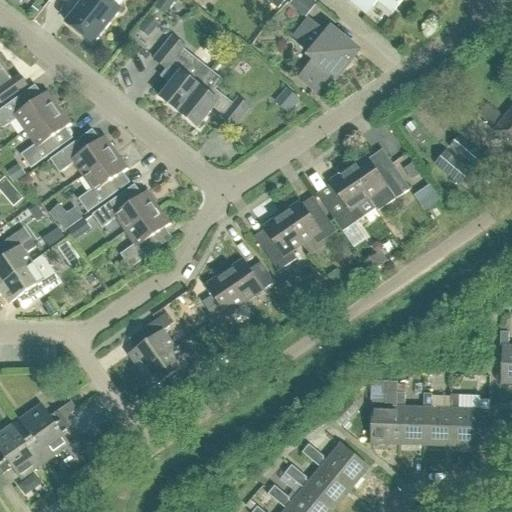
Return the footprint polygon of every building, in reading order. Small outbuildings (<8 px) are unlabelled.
[(45,0),(38,15),(49,20),(56,4),(47,0),(45,0)] [(93,42),(120,8),(110,0),(85,0),(68,22),(93,42)] [(162,0),(156,9),(164,15),(175,0),(162,0)] [(267,0),(278,9),(285,0),(267,0)] [(292,0),(288,5),(305,19),(307,17),(318,5),(312,0),(292,0)] [(382,0),(396,10),(404,0),(351,0),(362,8),(367,2),(374,7),(379,0),(382,0)] [(148,38),(160,24),(150,17),(139,31),(148,38)] [(292,37),(314,54),(314,59),(298,79),(317,94),(319,92),(333,74),(337,77),(358,51),(331,30),(328,34),(311,20),(307,17),(305,19),(292,37)] [(161,99),(179,114),(212,73),(183,50),(185,48),(172,38),(154,60),(167,70),(169,67),(179,75),(161,99)] [(0,102),(1,105),(27,86),(20,76),(12,82),(0,64),(0,102)] [(212,73),(179,114),(198,129),(214,109),(225,117),(224,118),(235,127),(250,109),(239,100),(234,105),(215,90),(222,80),(212,73)] [(287,90),(276,102),(288,112),(299,100),(287,90)] [(17,120),(26,133),(59,110),(48,93),(29,106),(22,96),(0,111),(0,126),(3,130),(17,120)] [(511,109),(503,120),(494,132),(511,145),(511,109)] [(52,139),(71,126),(59,110),(26,133),(35,146),(21,156),(31,170),(60,149),(52,139)] [(74,164),(84,177),(117,154),(105,137),(87,150),(79,140),(51,160),(60,174),(74,164)] [(450,148),(474,169),(483,158),(459,138),(450,148)] [(435,165),(459,186),(471,173),(446,152),(435,165)] [(79,200),(80,202),(88,214),(117,194),(110,183),(128,170),(117,154),(84,177),(93,190),(79,200)] [(349,169),(377,210),(378,212),(410,191),(388,157),(374,167),(367,157),(349,169)] [(130,170),(140,188),(153,181),(142,162),(130,170)] [(14,182),(25,175),(18,164),(6,172),(14,182)] [(412,181),(421,174),(414,164),(405,170),(412,181)] [(343,233),(365,217),(377,210),(349,169),(329,183),(336,193),(323,202),(322,200),(321,201),(343,233)] [(26,192),(32,188),(34,182),(29,175),(19,182),(26,192)] [(5,179),(0,183),(0,191),(3,194),(12,186),(5,179)] [(417,189),(406,200),(417,211),(428,201),(417,189)] [(116,220),(125,233),(159,209),(147,193),(129,206),(121,196),(92,216),(102,230),(116,220)] [(281,215),(302,245),(313,238),(317,245),(336,232),(317,205),(307,212),(300,202),(281,215)] [(36,206),(29,212),(37,222),(44,217),(36,206)] [(57,223),(66,232),(83,220),(82,218),(77,212),(74,209),(67,215),(57,223)] [(120,256),(124,261),(117,266),(124,276),(132,271),(130,269),(159,249),(152,239),(170,226),(159,209),(125,233),(135,246),(120,256)] [(269,238),(259,245),(278,272),(297,260),(292,252),(302,245),(281,215),(263,228),(269,238)] [(75,241),(91,230),(85,221),(68,232),(75,241)] [(0,260),(0,285),(33,263),(27,254),(37,247),(25,229),(2,245),(9,254),(0,260)] [(68,242),(57,249),(64,259),(74,251),(68,242)] [(370,274),(383,265),(377,255),(363,264),(370,274)] [(43,256),(0,285),(0,290),(10,305),(32,289),(40,300),(63,284),(43,256)] [(225,273),(246,303),(264,290),(275,284),(261,263),(251,270),(244,260),(225,273)] [(337,270),(327,277),(334,286),(343,280),(337,270)] [(227,316),(246,303),(225,273),(206,286),(213,296),(202,303),(208,311),(218,304),(227,316)] [(305,317),(315,310),(307,298),(297,305),(305,317)] [(50,302),(44,306),(52,318),(58,314),(50,302)] [(128,355),(140,372),(175,349),(163,331),(174,324),(167,314),(144,330),(151,340),(128,355)] [(500,385),(511,385),(511,347),(509,348),(509,334),(501,334),(501,348),(500,385)] [(237,344),(230,349),(238,360),(245,354),(237,344)] [(175,349),(140,372),(152,390),(175,374),(182,384),(204,368),(192,350),(181,357),(175,349)] [(371,445),(400,446),(401,408),(396,408),(397,394),(397,383),(383,383),(383,397),(386,397),(386,408),(373,407),(371,445)] [(401,408),(400,446),(427,447),(428,410),(423,410),(404,409),(405,394),(397,394),(396,408),(401,408)] [(428,410),(427,447),(453,448),(455,411),(450,411),(451,396),(432,395),(424,395),(423,410),(428,410)] [(455,411),(453,448),(479,450),(481,411),(458,410),(459,396),(451,396),(450,411),(455,411)] [(349,400),(330,418),(332,419),(340,426),(341,427),(347,421),(358,410),(349,401),(349,400)] [(18,421),(32,441),(69,415),(70,416),(73,414),(77,411),(71,403),(64,408),(63,407),(52,415),(43,403),(18,421)] [(69,415),(32,441),(48,462),(65,449),(74,461),(89,450),(81,438),(73,444),(64,432),(75,424),(78,421),(73,414),(70,416),(69,415)] [(0,464),(8,459),(32,441),(18,421),(0,433),(0,448),(2,451),(0,452),(0,464)] [(347,421),(341,427),(346,432),(352,426),(347,421)] [(0,489),(8,484),(2,476),(5,474),(14,467),(23,480),(48,462),(32,441),(8,459),(0,464),(0,489)] [(302,454),(321,470),(323,467),(352,491),(370,470),(340,446),(325,463),(323,461),(324,458),(309,445),(302,454)] [(285,474),(304,489),(306,487),(335,511),(352,491),(323,467),(321,470),(309,484),(306,482),(308,479),(292,466),(285,474)] [(269,495),(287,510),(289,508),(293,511),(334,511),(335,511),(306,487),(304,489),(291,504),(288,502),(290,499),(275,487),(269,495)]
